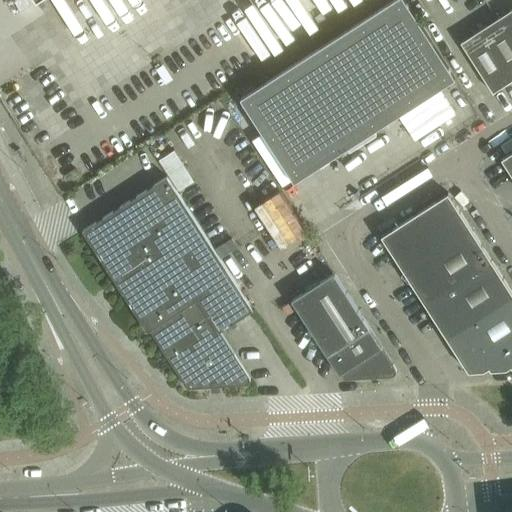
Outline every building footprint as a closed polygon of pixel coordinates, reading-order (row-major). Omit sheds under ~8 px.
[(406,0),(394,0),(241,98),(295,182),(347,149),(350,153),(377,135),(375,131),(447,85),(456,79),(457,79),(406,0)] [(511,81),(511,9),(462,42),(494,93),(511,81)] [(179,149),(165,156),(179,186),(193,180),(179,149)] [(511,152),(502,159),(511,173),(511,152)] [(254,310),(168,176),(83,231),(149,332),(151,331),(188,389),(246,385),(248,385),(249,384),(250,383),(251,382),(251,381),(251,380),(251,379),(251,378),(221,332),(254,310)] [(511,290),(493,261),(449,193),(382,236),(470,372),(485,371),(490,368),(492,370),(507,369),(511,366),(511,290)] [(396,368),(335,273),(293,300),(337,369),(342,365),(351,379),(392,377),(393,377),(395,376),(395,375),(396,374),(397,373),(397,371),(397,370),(396,368)]
